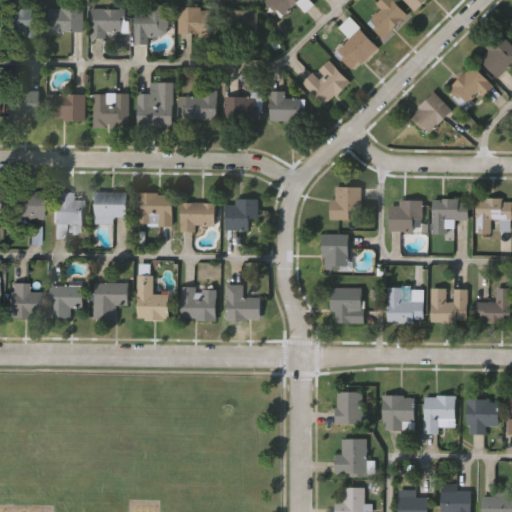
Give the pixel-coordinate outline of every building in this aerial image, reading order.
[(299,0),(282,17),(265,0),(299,0)] [(364,20),(384,0),(391,0),(406,15),(383,38),(364,20)] [(403,0),(423,0),(413,10),(403,0)] [(167,36),(148,36),(148,45),(134,45),(135,5),(167,6),(167,36)] [(82,32),(52,32),(52,6),(82,6),(82,32)] [(40,8),(40,38),(24,38),(24,30),(7,30),(7,8),(40,8)] [(91,8),(126,8),(126,37),(91,37),(91,8)] [(178,35),(178,8),(210,8),(210,35),(178,35)] [(254,10),(254,36),(227,36),(227,10),(254,10)] [(377,48),(354,70),(336,52),(359,29),(377,48)] [(511,46),(511,65),(498,79),(477,59),(501,35),(511,46)] [(324,107),(302,84),(326,60),(349,82),(324,107)] [(491,85),(468,108),(449,89),(472,66),(491,85)] [(172,83),(172,127),(137,127),(137,94),(150,94),(150,83),(172,83)] [(7,91),(38,91),(38,119),(7,119),(7,91)] [(285,92),(285,99),(301,99),(301,121),(269,121),(269,92),(285,92)] [(452,111),(430,133),(411,115),(433,93),(452,111)] [(128,94),(128,128),(93,128),(93,94),(128,94)] [(182,94),(216,94),(216,121),(182,121),(182,94)] [(85,95),(85,121),(48,121),(48,95),(85,95)] [(224,97),(254,97),(254,121),(224,121),(224,97)] [(329,200),(334,200),(334,188),(360,188),(360,211),(348,211),(348,219),(329,219),(329,200)] [(52,223),(52,191),(71,191),(71,199),(81,199),(81,223),(52,223)] [(126,221),(94,221),(94,191),(126,191),(126,221)] [(8,219),(8,192),(40,192),(40,219),(8,219)] [(172,225),(136,225),(136,193),(172,193),(172,225)] [(225,230),(225,205),(235,205),(235,199),(257,199),(257,219),(248,219),(248,230),(225,230)] [(491,220),(491,234),(475,234),(475,199),(511,199),(511,232),(499,232),(499,220),(491,220)] [(432,200),(468,200),(468,219),(454,219),(454,231),(432,231),(432,200)] [(389,231),(389,201),(421,201),(421,231),(389,231)] [(180,203),(215,203),(215,227),(180,227),(180,203)] [(348,234),(347,269),(322,269),(323,234),(348,234)] [(168,317),(136,317),(137,275),(153,275),(153,294),(168,295),(168,317)] [(27,282),(27,291),(38,291),(38,317),(7,317),(7,282),(27,282)] [(51,283),(82,284),(81,307),(71,307),(71,319),(50,319),(51,283)] [(127,305),(115,305),(115,320),(94,320),(94,283),(127,283),(127,305)] [(260,297),(260,319),(226,319),(226,285),(243,285),(243,297),(260,297)] [(216,319),(180,319),(180,287),(216,287),(216,319)] [(330,323),(330,287),(363,287),(363,323),(330,323)] [(423,289),(423,323),(387,323),(386,287),(403,287),(403,301),(411,301),(411,289),(423,289)] [(467,289),(467,321),(430,321),(430,288),(449,288),(449,289),(467,289)] [(511,288),(511,323),(474,323),(474,301),(495,302),(495,288),(511,288)] [(360,391),(360,424),(336,424),(337,390),(360,391)] [(382,396),(413,396),(413,430),(382,430),(382,396)] [(455,396),(455,428),(438,428),(438,433),(424,433),(424,396),(455,396)] [(498,425),(485,425),(485,434),(466,434),(467,399),(498,399),(498,425)] [(366,438),(366,476),(334,476),(334,455),(342,455),(342,438),(366,438)] [(334,511),(334,502),(344,502),(344,487),(364,487),(364,511),(334,511)] [(441,511),(441,490),(470,490),(470,511),(441,511)] [(511,511),(482,511),(482,494),(511,494),(511,511)] [(398,511),(398,496),(427,496),(427,511),(398,511)]
